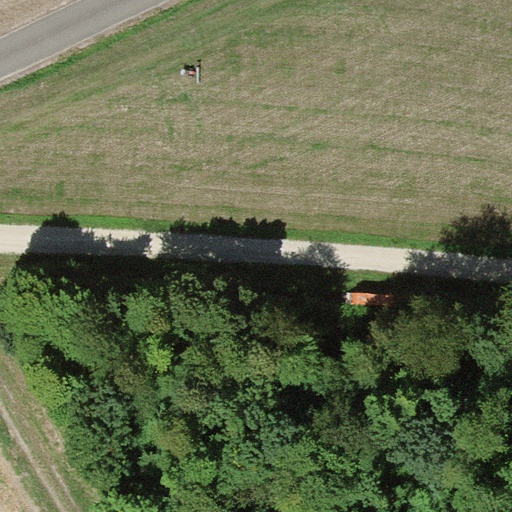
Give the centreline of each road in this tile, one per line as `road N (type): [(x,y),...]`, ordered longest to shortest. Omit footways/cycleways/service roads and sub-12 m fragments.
road 1 (track): [(0,238),(511,280)]
road 2 (track): [(68,511),(0,394)]
road 3 (unclassified): [(122,0),(0,58)]
